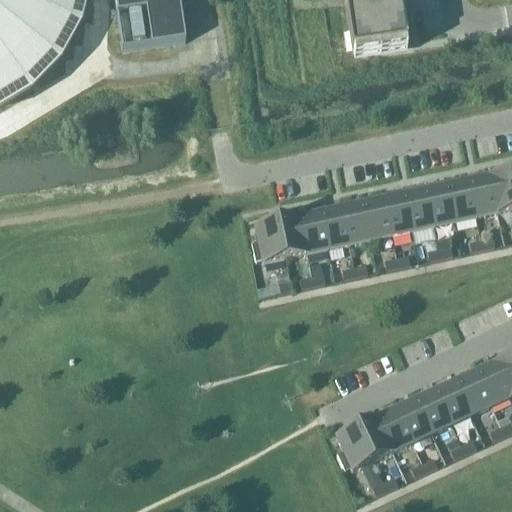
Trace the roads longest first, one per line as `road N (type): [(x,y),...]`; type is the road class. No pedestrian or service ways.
road 1 (residential): [(511,124),(220,185)]
road 2 (track): [(199,0),(208,60),(98,72),(0,129)]
road 3 (residential): [(511,334),(317,422)]
